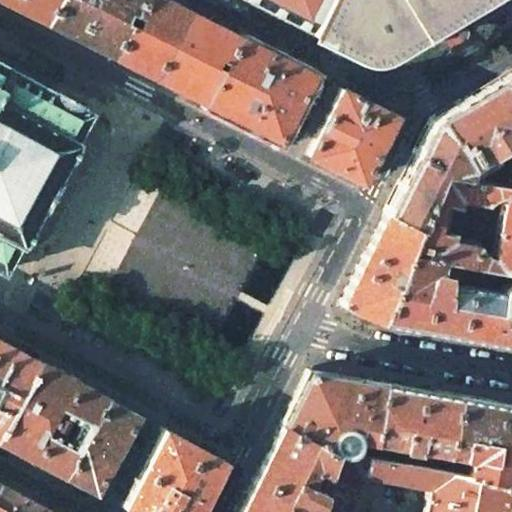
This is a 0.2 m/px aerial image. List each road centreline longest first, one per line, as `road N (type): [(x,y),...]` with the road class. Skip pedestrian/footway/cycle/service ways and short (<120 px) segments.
road 1 (residential): [(199,0),(415,104),(367,205)]
road 2 (residential): [(367,205),(73,53)]
road 3 (residential): [(511,372),(301,326)]
road 4 (residential): [(0,312),(156,400)]
road 5 (residential): [(301,326),(367,205)]
road 6 (residential): [(244,446),(301,326)]
road 7 (residential): [(156,400),(98,511)]
